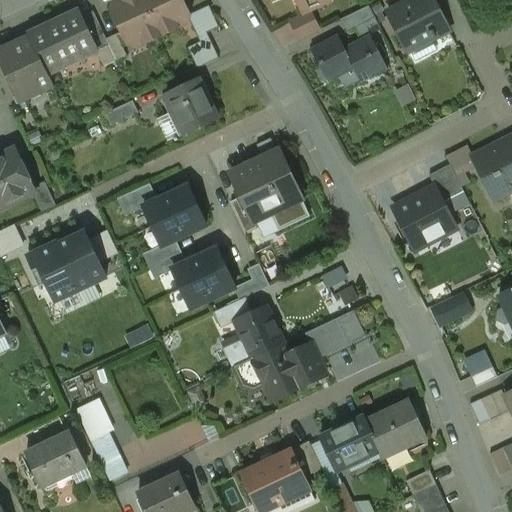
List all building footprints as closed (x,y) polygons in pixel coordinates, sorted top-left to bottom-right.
[(122,0),(114,4),(111,10),(128,45),(142,38),(145,45),(178,29),(175,22),(187,17),(189,16),(181,0),(122,0)] [(415,0),(388,14),(408,54),(450,33),(437,9),(440,7),(436,0),(415,0)] [(189,16),(187,17),(199,43),(200,43),(209,39),(207,34),(219,28),(208,7),(189,16)] [(368,7),(341,21),(348,34),(375,20),(368,7)] [(79,12),(29,36),(29,37),(47,75),(48,75),(98,51),(82,17),(79,12)] [(106,40),(93,12),(82,17),(98,51),(108,46),(106,40)] [(276,29),(282,47),(297,41),(290,24),(276,29)] [(126,57),(116,35),(106,40),(108,46),(116,62),(126,57)] [(47,75),(29,37),(0,51),(0,59),(9,80),(13,79),(24,102),(54,88),(48,75),(47,75)] [(370,38),(344,51),(338,39),(312,52),(321,69),(324,67),(333,84),(354,73),(360,85),(387,71),(370,38)] [(209,39),(200,43),(199,43),(187,49),(198,71),(220,61),(209,39)] [(198,82),(161,100),(168,115),(172,113),(182,134),(216,118),(198,82)] [(133,102),(107,115),(111,122),(137,109),(133,102)] [(511,144),(509,140),(470,160),(492,203),(511,193),(511,144)] [(302,199),(279,152),(231,175),(242,198),(252,219),(254,218),(279,205),(281,209),(302,199)] [(0,157),(0,203),(6,201),(9,206),(33,195),(34,194),(32,189),(28,181),(30,180),(19,159),(12,162),(8,153),(0,157)] [(450,167),(428,178),(433,189),(439,200),(461,189),(450,167)] [(56,206),(44,183),(32,189),(34,194),(33,195),(42,213),(56,206)] [(151,185),(132,194),(140,211),(145,209),(145,208),(158,202),(151,185)] [(163,247),(163,248),(177,242),(207,227),(188,188),(158,202),(145,208),(145,209),(163,247)] [(433,189),(391,210),(412,252),(430,243),(428,240),(452,228),(439,200),(433,189)] [(132,194),(118,200),(126,218),(140,211),(132,194)] [(242,198),(230,203),(246,236),(260,230),(254,218),(252,219),(242,198)] [(310,217),(302,199),(281,209),(279,205),(254,218),(260,230),(265,240),(310,217)] [(12,227),(0,232),(0,256),(1,258),(23,248),(12,227)] [(108,233),(90,241),(100,263),(118,255),(108,233)] [(86,234),(75,239),(74,237),(59,245),(57,242),(56,242),(80,293),(81,292),(80,290),(94,284),(95,286),(97,285),(94,280),(104,276),(105,278),(107,277),(100,263),(90,241),(86,234)] [(56,244),(27,257),(33,270),(31,271),(41,291),(42,290),(41,288),(47,285),(56,304),(57,303),(56,301),(67,296),(68,298),(69,298),(68,296),(78,291),(79,293),(80,293),(56,242),(56,243),(56,244)] [(163,247),(158,249),(164,261),(169,273),(174,271),(173,270),(187,264),(177,242),(163,248),(163,247)] [(158,249),(144,255),(149,268),(164,261),(158,249)] [(187,264),(173,270),(174,271),(193,310),(235,291),(237,290),(236,289),(218,250),(187,264)] [(164,261),(149,268),(155,280),(169,273),(164,261)] [(246,299),(270,287),(260,265),(248,271),(253,281),(236,289),(237,290),(235,291),(240,301),(246,299)] [(342,292),(346,304),(359,299),(354,287),(342,292)] [(511,289),(499,296),(504,308),(501,309),(499,319),(508,324),(511,323),(511,324),(511,289)] [(441,328),(473,313),(464,295),(432,310),(441,328)] [(246,299),(240,301),(213,314),(218,325),(222,323),(224,327),(235,322),(253,313),(246,299)] [(253,313),(235,322),(252,359),(284,344),(266,307),(253,313)] [(337,320),(305,335),(310,345),(312,344),(319,359),(349,345),(337,320)] [(252,359),(234,368),(243,387),(254,390),(264,386),(272,402),(327,376),(319,359),(312,344),(310,345),(305,335),(284,344),(252,359)] [(464,361),(472,378),(493,368),(485,351),(464,361)] [(476,387),(497,377),(493,368),(472,378),(476,387)] [(501,417),(491,395),(481,400),(490,421),(501,417)] [(131,471),(99,398),(77,408),(110,481),(131,471)] [(481,400),(470,405),(480,426),(490,421),(481,400)] [(409,402),(366,422),(381,455),(383,459),(426,438),(409,402)] [(363,417),(320,437),(337,473),(348,468),(347,466),(378,452),(380,456),(381,455),(366,422),(363,417)] [(70,435),(27,456),(42,487),(85,467),(70,435)] [(511,443),(491,452),(500,474),(511,469),(511,443)] [(310,444),(297,450),(309,476),(322,470),(310,444)] [(291,451),(242,474),(259,511),(265,511),(280,506),(277,501),(306,487),(308,492),(310,491),(291,451)] [(429,471),(406,482),(413,496),(436,485),(429,471)] [(180,475),(138,494),(145,511),(189,511),(196,509),(180,475)] [(356,511),(344,484),(331,490),(341,511),(356,511)] [(448,511),(436,485),(413,496),(420,511),(448,511)]
